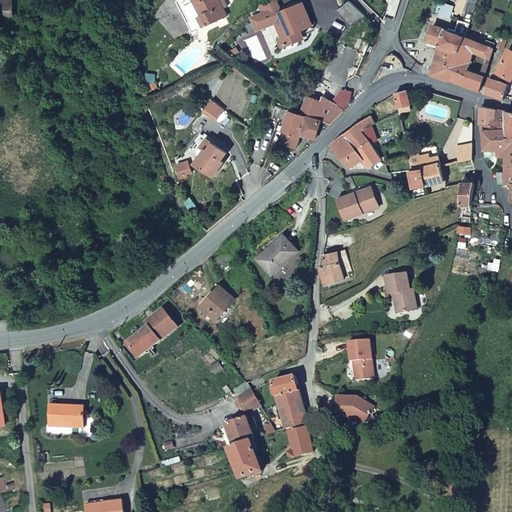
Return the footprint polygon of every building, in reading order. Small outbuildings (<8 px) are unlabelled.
[(16,15),(15,0),(2,0),(3,8),(0,8),(0,22),(4,23),(3,15),(16,15)] [(221,0),(179,0),(194,32),(229,14),(221,0)] [(265,10),(267,9),(271,7),(285,42),(301,36),(298,29),(312,22),(303,1),(283,9),(278,0),(267,0),(262,3),(265,10)] [(271,7),(267,9),(282,44),(285,42),(271,7)] [(434,25),(428,41),(441,46),(458,53),(459,50),(464,37),(434,25)] [(481,44),(464,37),(459,50),(471,54),(484,59),(483,62),(488,64),(494,42),(483,38),(481,44)] [(441,46),(432,73),(449,79),(458,53),(441,46)] [(506,84),(509,79),(511,73),(511,50),(509,49),(495,73),(499,76),(497,80),(506,84)] [(458,53),(449,79),(480,90),(488,64),(483,62),(479,73),(466,69),(471,54),(459,50),(458,53)] [(502,98),(504,97),(507,87),(496,83),(497,80),(489,75),(483,91),(502,98)] [(412,110),(408,94),(395,97),(401,117),(408,115),(407,110),(412,110)] [(324,102),(308,95),(301,112),(309,115),(316,118),(324,102)] [(227,110),(216,100),(206,112),(218,121),(227,110)] [(275,119),(279,106),(273,104),(268,119),(274,121),(275,119)] [(275,119),(284,121),(281,128),(287,130),(283,141),(298,147),(302,135),(303,132),(305,128),(309,115),(301,112),(280,105),(279,106),(275,119)] [(494,112),(480,108),(480,128),(485,129),(492,130),(494,112)] [(507,140),(511,140),(511,116),(494,112),(492,130),(502,131),(508,131),(507,140)] [(303,132),(314,137),(322,120),(316,118),(309,115),(305,128),(303,132)] [(372,120),(351,130),(345,136),(357,152),(372,144),(365,134),(376,127),(372,120)] [(511,140),(507,140),(502,139),(502,131),(492,130),(485,129),(485,153),(498,155),(498,161),(507,163),(505,194),(511,195),(511,140)] [(226,152),(222,149),(200,132),(189,146),(190,146),(199,154),(194,161),(213,175),(224,161),(221,159),(224,154),(226,152)] [(367,162),(357,152),(345,136),(334,148),(353,170),(356,170),(367,162)] [(386,162),(372,144),(357,152),(367,162),(375,172),(386,162)] [(454,150),(456,166),(472,163),(472,148),(454,150)] [(428,171),(431,189),(450,185),(446,168),(443,159),(425,162),(423,153),(423,152),(423,151),(422,151),(421,151),(420,151),(411,154),(417,173),(426,171),(428,171)] [(420,192),(431,189),(428,171),(426,171),(417,173),(415,173),(420,192)] [(353,177),(351,178),(346,180),(350,193),(358,191),(354,180),(353,177)] [(474,187),(462,187),(462,208),(475,209),(474,187)] [(365,190),(332,204),(340,224),(373,210),(365,190)] [(343,237),(346,243),(359,239),(356,231),(343,237)] [(255,261),(271,278),(297,254),(282,239),(267,253),(265,251),(255,261)] [(232,262),(224,252),(210,263),(219,273),(232,262)] [(347,253),(323,259),(325,269),(321,270),(326,290),(352,282),(351,277),(354,276),(347,253)] [(408,277),(389,281),(392,298),(396,297),(400,318),(419,314),(415,294),(412,294),(408,277)] [(199,309),(214,323),(235,302),(221,287),(199,309)] [(126,346),(135,359),(176,332),(163,313),(144,326),(147,331),(126,346)] [(374,382),(372,344),(350,345),(351,365),(354,365),(356,384),(374,382)] [(278,399),(279,402),(301,394),(297,378),(273,385),(276,391),(273,392),(274,399),(278,399)] [(246,390),(251,395),(256,393),(268,386),(264,379),(246,390)] [(240,407),(243,415),(263,408),(256,393),(251,395),(232,403),(233,406),(234,409),(240,407)] [(279,402),(288,432),(309,426),(307,420),(301,394),(279,402)] [(359,400),(338,399),(337,420),(352,420),(358,421),(366,425),(375,411),(359,400)] [(82,430),(82,412),(64,411),(64,407),(48,406),(47,428),(82,430)] [(233,449),(254,443),(252,436),(255,434),(252,426),(248,428),(243,415),(235,418),(237,423),(226,428),(233,449)] [(267,439),(275,436),(272,430),(265,432),(267,439)] [(316,456),(310,430),(289,435),(293,453),(286,454),(288,463),(316,456)] [(229,450),(240,482),(265,473),(254,443),(233,449),(229,450)]
